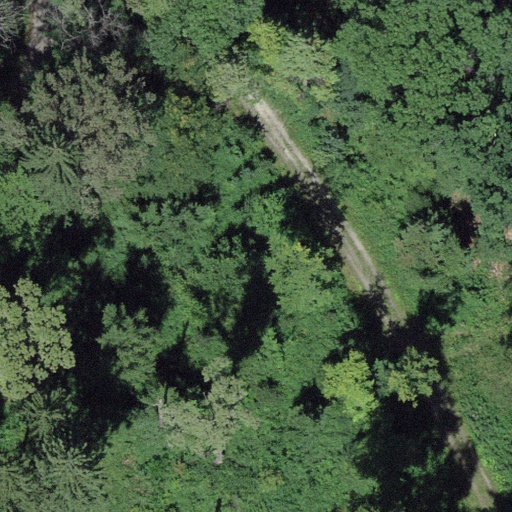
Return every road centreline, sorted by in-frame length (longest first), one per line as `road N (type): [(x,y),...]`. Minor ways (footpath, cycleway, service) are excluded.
road 1 (track): [(492,511),(311,179),(170,0)]
road 2 (track): [(511,44),(365,0)]
road 3 (track): [(52,0),(0,126)]
